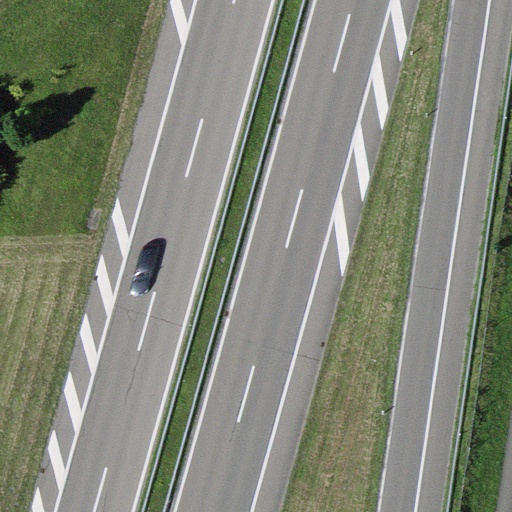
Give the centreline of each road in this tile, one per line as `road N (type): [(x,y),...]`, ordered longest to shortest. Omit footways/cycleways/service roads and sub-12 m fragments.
road 1 (motorway): [(236,0),(97,511)]
road 2 (motorway): [(208,511),(346,0)]
road 3 (motorway): [(396,511),(474,0)]
